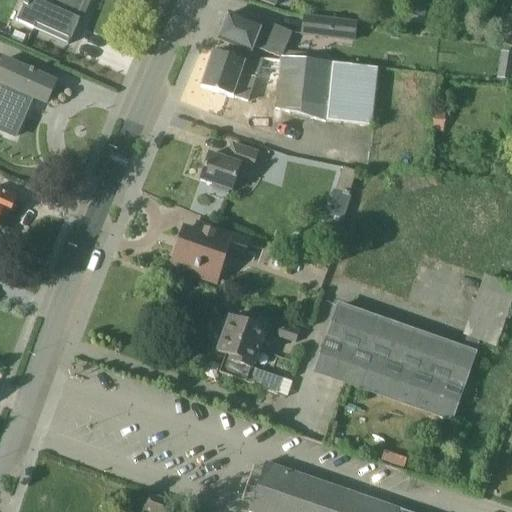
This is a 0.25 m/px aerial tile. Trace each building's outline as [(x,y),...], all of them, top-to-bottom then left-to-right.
[(33,30),(35,24),(71,40),(80,20),(77,19),(85,0),(48,0),(46,5),(34,0),(25,0),(16,22),(33,30)] [(426,11),(417,9),(414,25),(422,27),(426,11)] [(253,48),(281,59),(292,34),(263,22),(261,27),(229,14),(218,41),(251,54),(253,48)] [(303,17),(301,36),(353,43),(356,24),(303,17)] [(257,77),(281,81),(281,64),(245,58),(245,63),(213,52),(201,88),(232,99),(233,98),(248,103),(257,77)] [(511,54),(500,53),(497,73),(511,74),(511,54)] [(281,81),(276,111),(325,125),(370,131),(373,107),(377,68),(330,63),(281,59),(281,64),(281,81)] [(31,72),(5,60),(0,70),(0,83),(3,85),(0,91),(0,131),(14,138),(32,98),(46,104),(56,83),(34,73),(35,71),(32,70),(31,72)] [(442,135),(445,111),(434,110),(431,134),(442,135)] [(230,191),(239,166),(251,170),(257,153),(233,145),(227,161),(210,155),(201,181),(212,185),(211,188),(228,194),(229,191),(230,191)] [(357,174),(342,169),(334,192),(349,197),(357,174)] [(0,217),(1,215),(8,217),(16,198),(0,190),(0,217)] [(330,209),(323,228),(338,234),(345,215),(330,209)] [(219,287),(230,253),(243,258),(248,242),(198,225),(195,233),(184,229),(172,264),(195,272),(193,278),(219,287)] [(467,338),(500,349),(511,312),(511,284),(488,276),(467,338)] [(457,421),(481,352),(341,304),(317,373),(457,421)] [(238,345),(258,352),(270,321),(254,315),(253,318),(246,315),(243,323),(230,318),(224,336),(239,341),(238,345)] [(299,332),(292,330),(280,325),(276,337),(295,343),(299,332)] [(258,352),(238,345),(239,341),(224,336),(218,353),(226,355),(219,374),(278,395),(283,380),(250,368),(251,364),(253,365),(258,352)] [(400,511),(401,508),(267,462),(250,511),(252,511),(400,511)] [(169,511),(173,503),(146,494),(141,509),(149,511),(169,511)]
